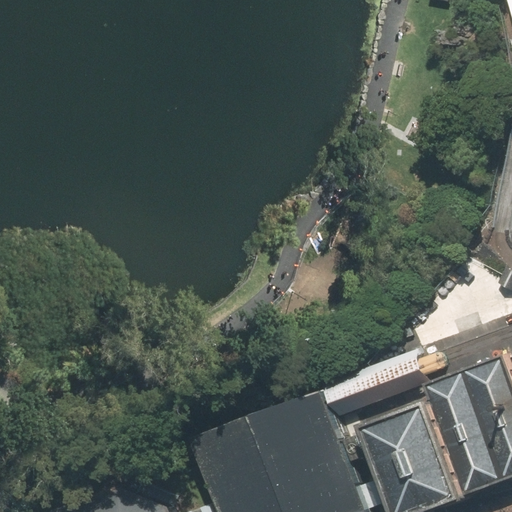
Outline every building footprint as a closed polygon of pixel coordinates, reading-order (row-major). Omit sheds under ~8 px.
[(418,351),(322,390),(335,422),(431,382),(418,351)] [(511,355),(433,384),(438,398),(357,427),(388,511),(419,511),(511,478),(511,355)] [(221,489),(229,511),(370,511),(335,422),(322,390),(200,435),(221,489)] [(65,511),(182,511),(180,504),(135,482),(67,507),(65,511)] [(229,511),(221,489),(180,504),(182,511),(229,511)]
